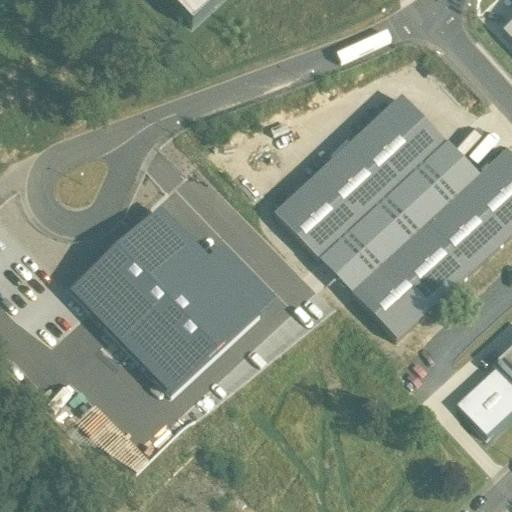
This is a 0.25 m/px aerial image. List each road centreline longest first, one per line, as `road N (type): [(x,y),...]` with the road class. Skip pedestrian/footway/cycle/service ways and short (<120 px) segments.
road 1 (unclassified): [(420,13),(138,121)]
road 2 (unclassified): [(44,168),(37,196),(48,219),(72,231),(100,223),(138,146),(138,121)]
road 3 (unclassified): [(511,107),(420,13)]
